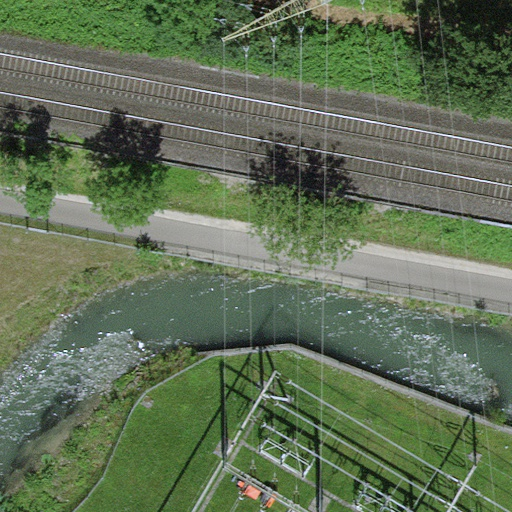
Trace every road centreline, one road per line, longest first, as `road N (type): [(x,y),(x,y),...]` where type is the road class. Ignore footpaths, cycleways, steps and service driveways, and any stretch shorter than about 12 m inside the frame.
road 1 (unclassified): [(0,204),(511,296)]
road 2 (track): [(217,0),(511,57)]
